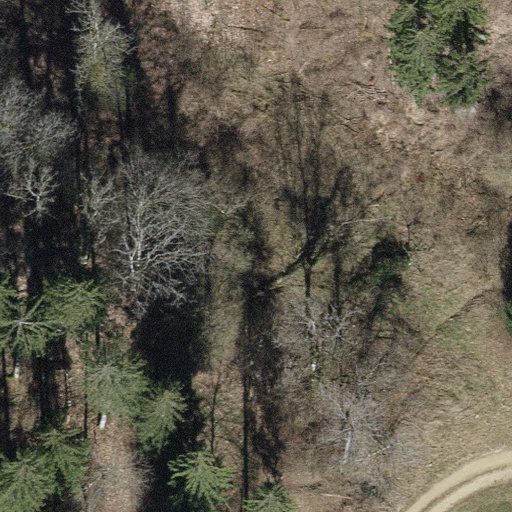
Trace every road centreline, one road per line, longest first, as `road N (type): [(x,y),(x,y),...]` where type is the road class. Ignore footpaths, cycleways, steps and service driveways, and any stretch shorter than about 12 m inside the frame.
road 1 (track): [(291,511),(250,432),(0,210)]
road 2 (track): [(142,339),(115,511)]
